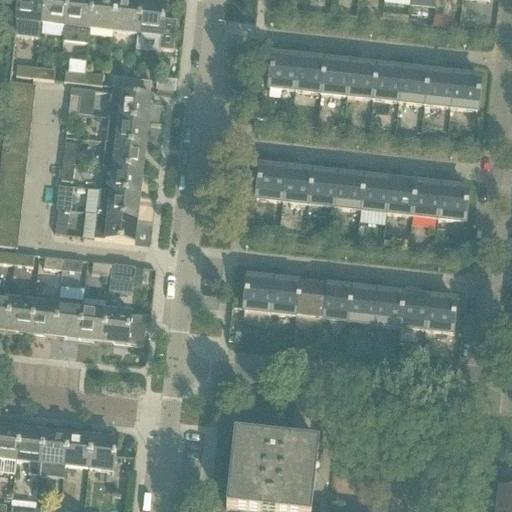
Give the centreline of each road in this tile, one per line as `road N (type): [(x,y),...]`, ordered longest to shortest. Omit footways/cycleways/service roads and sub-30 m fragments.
road 1 (unclassified): [(469,400),(511,11)]
road 2 (unclassified): [(169,375),(219,0)]
road 3 (unclassified): [(469,400),(169,375)]
road 4 (unclassified): [(164,414),(0,397)]
